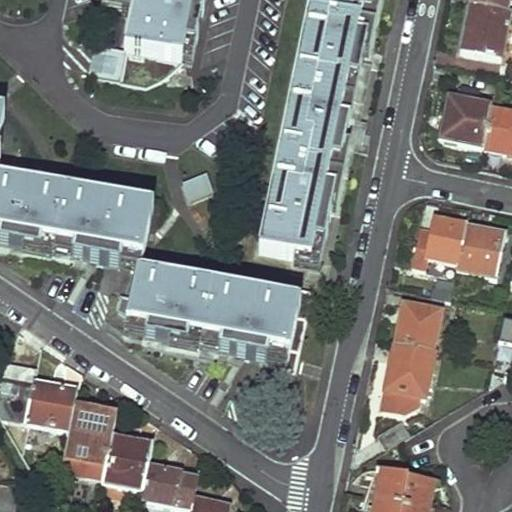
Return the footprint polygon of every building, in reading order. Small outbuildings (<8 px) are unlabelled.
[(134,20),(138,0),(106,0),(104,14),(134,20)] [(138,0),(134,20),(127,53),(182,65),(187,43),(195,0),(138,0)] [(315,0),(261,253),(308,263),(313,239),(335,139),(354,55),(365,0),(315,0)] [(473,0),(472,9),(511,17),(511,6),(508,6),(509,0),(473,0)] [(511,17),(472,9),(462,58),(501,65),(511,17)] [(511,66),(506,66),(503,82),(511,84),(511,66)] [(450,104),(441,146),(483,155),(491,118),(492,112),(450,104)] [(511,122),(491,118),(483,155),(511,160),(511,122)] [(179,184),(187,207),(212,197),(204,175),(179,184)] [(0,237),(141,268),(152,219),(0,185),(0,237)] [(419,235),(411,274),(425,276),(429,262),(459,268),(466,233),(435,227),(433,238),(419,235)] [(466,233),(459,268),(457,276),(495,284),(504,241),(466,233)] [(139,279),(127,328),(288,364),(298,315),(139,279)] [(435,293),(433,302),(444,304),(452,306),(453,296),(435,293)] [(405,313),(398,352),(434,359),(444,304),(433,302),(419,299),(416,315),(405,313)] [(311,303),(301,301),(298,315),(288,364),(285,379),(295,381),(311,303)] [(511,345),(500,342),(492,383),(510,369),(511,370),(511,360),(511,352),(511,345)] [(398,352),(389,396),(425,403),(434,359),(398,352)] [(33,389),(26,429),(69,438),(73,415),(81,378),(65,367),(59,395),(33,389)] [(33,389),(36,380),(6,374),(0,388),(0,422),(26,429),(33,389)] [(115,425),(73,415),(69,438),(62,475),(102,483),(111,442),(115,425)] [(379,438),(388,452),(411,438),(403,423),(379,438)] [(102,483),(101,486),(142,495),(148,469),(152,450),(111,442),(102,483)] [(197,479),(148,469),(142,495),(140,508),(161,511),(227,511),(228,510),(191,502),(197,479)] [(375,509),(374,511),(403,511),(409,484),(382,479),(380,492),(372,490),(366,507),(375,509)] [(409,484),(403,511),(431,511),(436,489),(409,484)]
